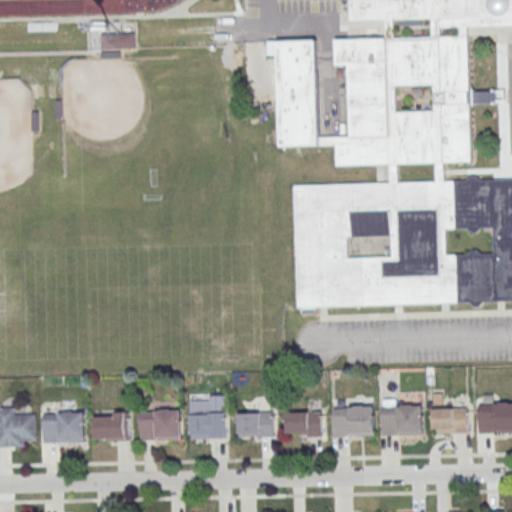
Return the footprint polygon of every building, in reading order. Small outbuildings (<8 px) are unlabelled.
[(511,0),(511,26),(466,28),(468,92),(494,91),(495,102),(468,103),(470,161),(441,162),(442,180),(464,180),(468,176),(474,175),(477,179),(511,178),(511,299),(481,301),(477,306),(471,306),(467,301),(295,306),(292,184),(388,181),(388,165),(334,166),(333,146),(278,147),(275,40),(313,39),(316,136),(349,135),(347,65),(333,65),(332,38),(384,37),(384,20),(348,21),(347,0),(511,0)] [(100,48),(99,35),(133,34),(133,47),(100,48)] [(468,407),(442,407),(442,399),(433,399),(433,433),(468,433),(468,407)] [(479,405),(495,405),(495,403),(511,403),(511,432),(479,434),(479,405)] [(383,407),(399,406),(399,405),(424,404),(425,434),(383,435),(383,407)] [(334,408),(350,407),(350,406),(376,405),(376,435),(335,436),(334,408)] [(0,407),(0,446),(37,447),(37,416),(18,416),(18,407),(0,407)] [(141,412),(157,411),(157,410),(182,409),(183,439),(141,440),(141,412)] [(44,414),(60,413),(60,412),(85,411),(86,441),(45,442),(44,414)] [(131,440),(131,412),(95,412),(95,440),(131,440)] [(322,412),(287,412),(287,436),(322,436),(322,412)] [(274,437),(274,413),(238,413),(238,437),(274,437)] [(225,414),(191,414),(191,438),(225,438),(225,414)]
